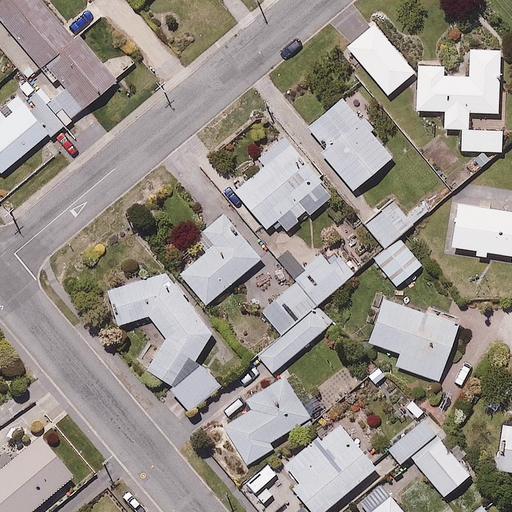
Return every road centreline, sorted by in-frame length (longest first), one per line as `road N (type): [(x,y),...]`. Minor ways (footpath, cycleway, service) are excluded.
road 1 (residential): [(322,0),(0,264)]
road 2 (residential): [(0,276),(196,511)]
